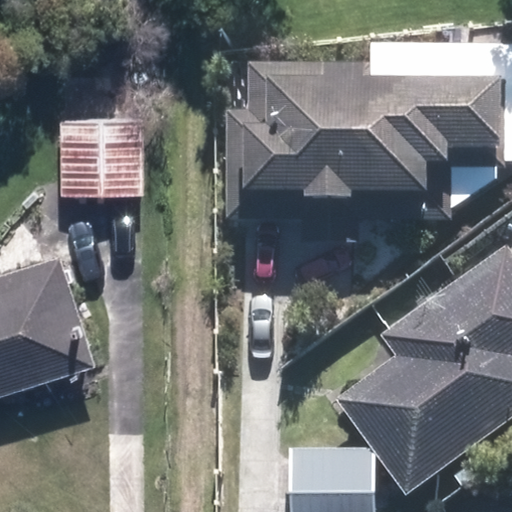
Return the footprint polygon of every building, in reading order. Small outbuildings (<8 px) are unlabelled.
[(223,118),(224,204),(407,202),(407,179),(430,179),(429,164),(492,163),(491,90),(352,91),(352,72),(246,73),(246,118),(223,118)] [(55,117),(56,194),(131,194),(131,117),(55,117)] [(328,406),(397,502),(511,419),(511,275),(496,253),(371,343),(386,364),(328,406)] [(48,256),(0,271),(0,390),(82,364),(48,256)] [(360,511),(358,459),(284,462),(286,511),(360,511)]
